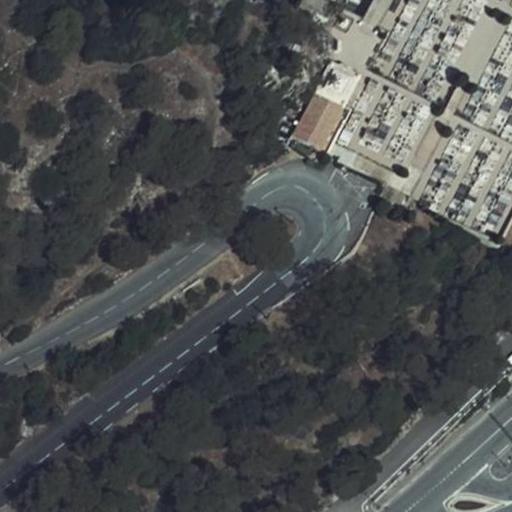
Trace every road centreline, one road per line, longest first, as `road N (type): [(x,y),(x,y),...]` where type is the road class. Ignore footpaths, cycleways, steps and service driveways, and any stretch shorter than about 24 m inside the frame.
road 1 (tertiary): [(0,489),(308,261),(325,220),(310,191),(275,188),(125,299),(0,367)]
road 2 (unclassified): [(343,511),(511,347)]
